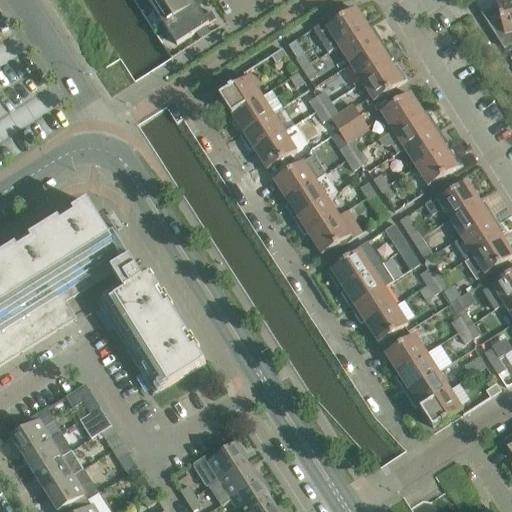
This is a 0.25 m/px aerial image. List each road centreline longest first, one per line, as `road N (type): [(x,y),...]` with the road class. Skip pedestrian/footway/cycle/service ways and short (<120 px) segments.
road 1 (tertiary): [(354,508),(135,165),(97,148)]
road 2 (residential): [(421,464),(188,81)]
road 3 (residential): [(0,398),(94,337),(162,444),(257,388)]
road 4 (tertiary): [(97,148),(257,388)]
road 5 (residential): [(511,179),(404,14),(426,0)]
road 6 (unclassified): [(104,133),(20,0)]
road 7 (tertiary): [(257,388),(338,511)]
